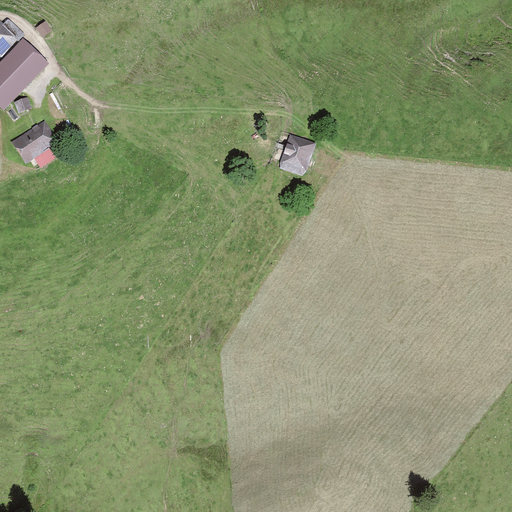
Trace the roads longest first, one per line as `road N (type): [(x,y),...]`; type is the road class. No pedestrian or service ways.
road 1 (track): [(106,106),(283,117),(325,143)]
road 2 (track): [(0,17),(35,40),(94,104),(106,106)]
